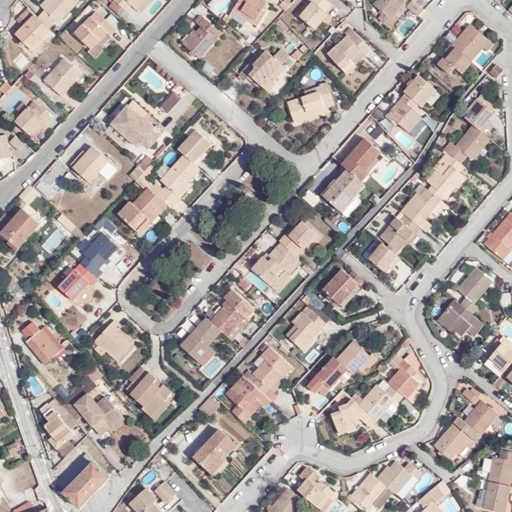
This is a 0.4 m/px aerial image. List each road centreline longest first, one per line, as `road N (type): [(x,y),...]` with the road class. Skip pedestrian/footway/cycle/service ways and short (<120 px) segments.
road 1 (residential): [(238,511),(287,458),(304,452),(344,466),(422,431),(439,381),(408,309),(511,183)]
road 2 (residential): [(263,141),(127,287),(128,303),(153,326),(172,324),(309,167)]
road 3 (residential): [(309,167),(463,1),(475,0)]
road 4 (residential): [(0,196),(147,43)]
road 5 (residential): [(60,511),(0,331)]
road 6 (residential): [(147,43),(263,141)]
road 7 (residential): [(96,511),(190,411)]
